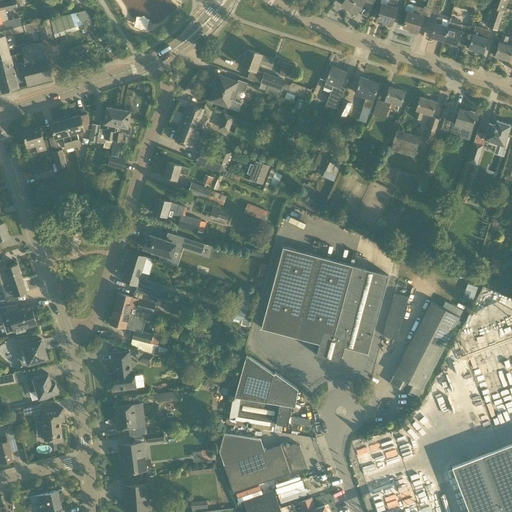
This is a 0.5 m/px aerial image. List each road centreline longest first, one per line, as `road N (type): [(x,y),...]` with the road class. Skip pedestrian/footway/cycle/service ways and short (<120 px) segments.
road 1 (unclassified): [(66,331),(94,318),(166,82)]
road 2 (tertiary): [(0,114),(158,58),(224,0)]
road 3 (unclassified): [(511,90),(351,39),(276,0)]
road 4 (unclassified): [(66,331),(0,137)]
road 5 (unknown): [(340,411),(415,278)]
road 6 (unclassified): [(87,459),(66,331)]
road 7 (unknown): [(340,411),(322,381),(248,332)]
